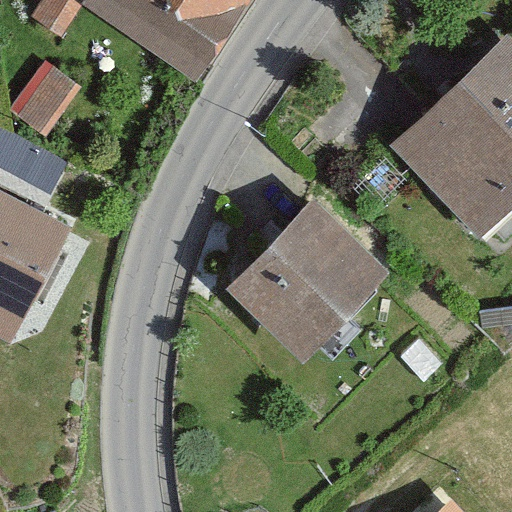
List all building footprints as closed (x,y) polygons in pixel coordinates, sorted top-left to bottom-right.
[(38,0),(34,7),(62,23),(75,0),(38,0)] [(238,0),(120,0),(200,59),(238,0)] [(511,201),(511,17),(509,15),(388,132),(490,225),(511,201)] [(74,68),(41,45),(13,83),(43,115),(74,68)] [(0,319),(21,332),(70,216),(0,174),(0,319)] [(404,264),(319,181),(233,269),(325,362),(404,264)] [(473,511),(429,473),(396,511),(473,511)]
